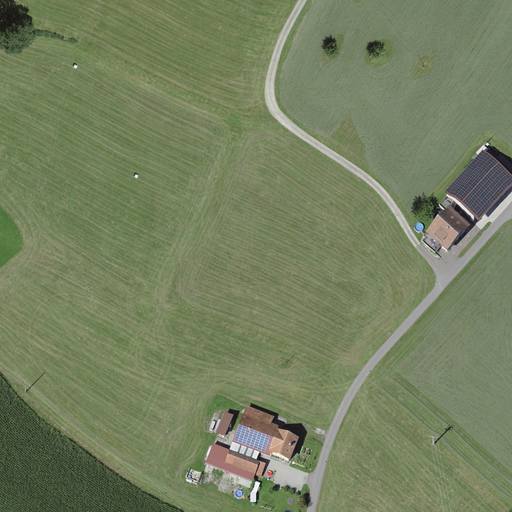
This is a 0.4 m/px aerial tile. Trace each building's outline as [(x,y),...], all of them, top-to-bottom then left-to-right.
[(475,223),(511,183),(509,181),(511,178),(511,174),(493,158),(490,162),(485,157),(448,198),(475,223)] [(448,253),(469,229),(450,213),(429,237),(448,253)] [(270,455),(290,463),(298,440),(277,432),(279,427),(272,425),(275,417),(246,407),(229,451),(213,444),(205,464),(252,481),(254,475),(261,478),(265,466),(255,462),(258,453),(270,457),(270,455)] [(221,424),(215,421),(211,431),(217,433),(221,424)] [(242,479),(240,484),(252,488),(254,482),(242,479)]
